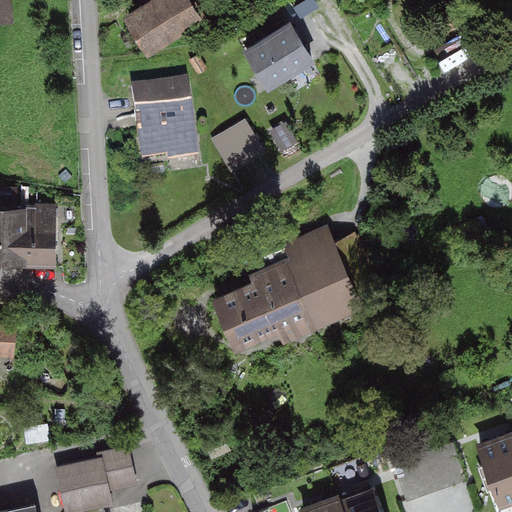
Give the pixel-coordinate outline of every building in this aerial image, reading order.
[(0,0),(0,21),(13,20),(10,0),(0,0)] [(194,0),(145,0),(123,13),(148,54),(206,20),(194,0)] [(286,18),(238,48),(264,89),(311,60),(286,18)] [(189,88),(130,94),(138,165),(197,159),(189,88)] [(249,113),(214,134),(235,168),(269,148),(249,113)] [(0,204),(0,264),(0,265),(27,267),(60,267),(58,211),(27,204),(0,204)] [(330,234),(204,292),(236,362),(362,304),(330,234)] [(511,423),(477,436),(500,502),(511,498),(511,423)] [(456,436),(394,459),(408,497),(469,474),(456,436)] [(101,457),(53,467),(62,511),(99,511),(114,509),(111,494),(138,488),(129,446),(100,452),(101,457)] [(339,486),(299,501),(303,511),(388,511),(376,478),(342,491),(339,486)] [(39,511),(36,495),(0,502),(0,511),(39,511)] [(292,511),(288,499),(254,511),(292,511)]
